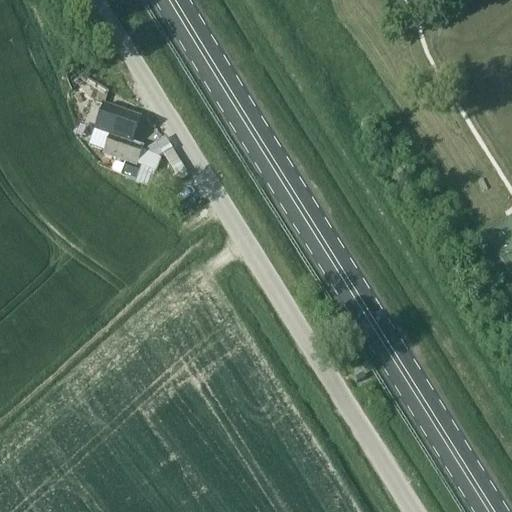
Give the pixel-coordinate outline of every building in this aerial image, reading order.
[(104,156),(138,168),(145,148),(133,144),(142,120),(104,107),(95,133),(110,139),(105,154),(104,156)] [(95,133),(90,149),(105,154),(110,139),(95,133)] [(173,140),(159,147),(165,157),(178,150),(173,140)] [(99,167),(118,174),(121,164),(103,157),(99,167)] [(125,168),(122,177),(137,182),(140,173),(125,168)] [(150,189),(152,187),(159,177),(157,174),(142,169),(140,173),(137,182),(136,184),(150,189)] [(159,177),(152,187),(166,197),(173,188),(172,188),(165,182),(159,177)]
